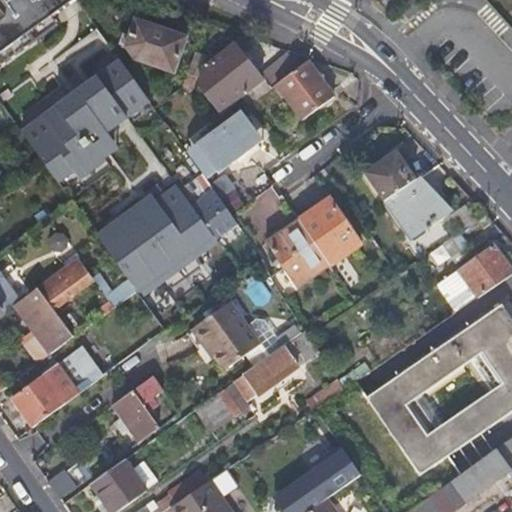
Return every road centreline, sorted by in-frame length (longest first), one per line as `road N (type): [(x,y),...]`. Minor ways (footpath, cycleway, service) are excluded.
road 1 (residential): [(284,179),(412,92)]
road 2 (residential): [(511,199),(412,92)]
